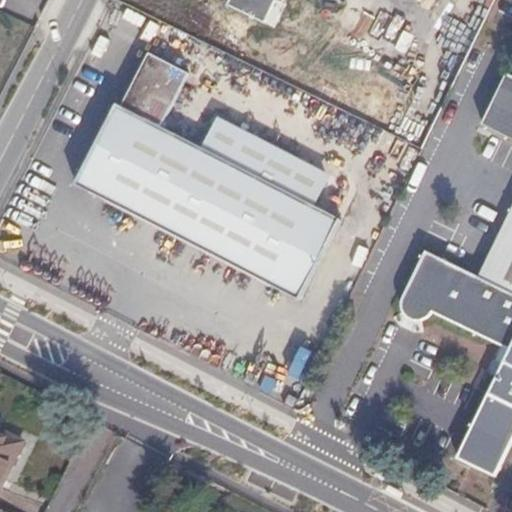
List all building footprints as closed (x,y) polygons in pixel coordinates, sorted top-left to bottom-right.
[(235,0),(232,8),(270,26),(283,0),(310,0),(305,12),(325,21),(335,0),(336,0),(351,8),(354,0),(235,0)] [(284,189),(208,150),(184,138),(169,130),(183,103),(196,75),(155,56),(137,92),(130,105),(127,110),(121,106),(96,157),(80,189),(106,202),(204,252),(277,289),(308,304),(326,268),(348,222),(320,207),(284,189)] [(511,78),(486,127),(511,140),(511,220),(511,222),(489,266),(481,284),(454,270),(427,256),(404,300),(402,305),(401,308),(401,311),(401,314),(402,317),(403,318),(405,321),(407,324),(412,327),(415,327),(419,327),(424,326),(427,325),(430,322),(433,318),(447,325),(492,349),(510,358),(486,404),(456,465),(495,486),(511,451),(511,78)] [(334,179),(252,138),(222,122),(208,150),(284,189),(320,207),(334,179)] [(11,223),(2,245),(27,255),(36,234),(11,223)] [(3,483),(22,447),(0,435),(0,480),(3,483)]
